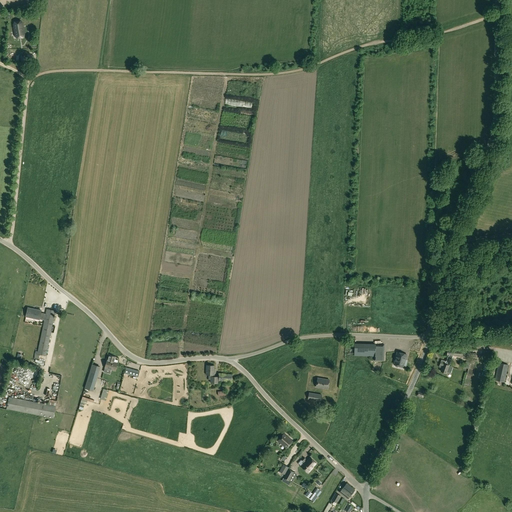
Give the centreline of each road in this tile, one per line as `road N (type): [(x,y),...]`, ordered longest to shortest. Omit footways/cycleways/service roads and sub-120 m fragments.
road 1 (track): [(100,70),(281,73),(495,15)]
road 2 (unclassified): [(427,338),(437,253),(495,124),(496,0)]
road 3 (tertiary): [(229,360),(136,359),(0,239)]
road 4 (unclassified): [(229,360),(312,336),(427,338)]
road 5 (tertiary): [(365,492),(229,360)]
road 6 (unclassified): [(365,492),(427,338)]
road 7 (track): [(26,85),(6,243)]
